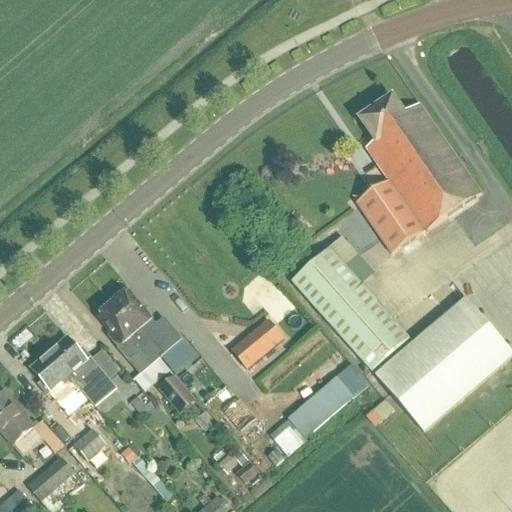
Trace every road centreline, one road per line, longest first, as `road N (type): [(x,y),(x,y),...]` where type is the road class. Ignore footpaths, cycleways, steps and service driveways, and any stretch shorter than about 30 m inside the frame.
road 1 (tertiary): [(0,321),(246,111),(359,46),(470,9)]
road 2 (unknown): [(392,33),(485,187),(477,209),(387,289)]
